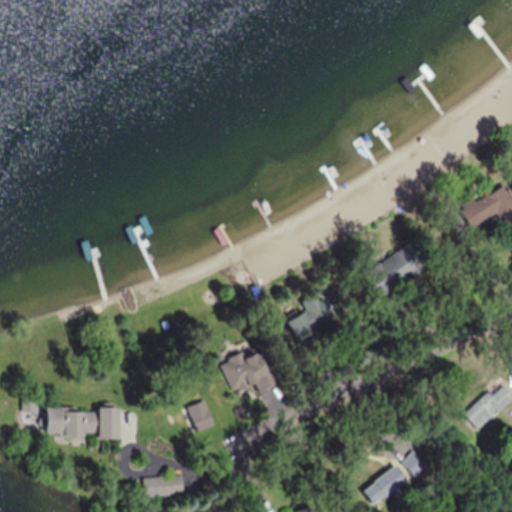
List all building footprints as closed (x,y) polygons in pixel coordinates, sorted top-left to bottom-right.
[(461,214),(473,238),(511,217),(511,195),(505,180),(449,208),(454,218),(461,214)] [(400,259),(394,251),(362,274),(377,295),(417,267),(407,254),(400,259)] [(299,338),(334,316),(320,295),(286,318),(299,338)] [(464,414),(478,429),(511,397),(511,393),(500,381),(464,414)] [(117,436),(117,407),(85,407),(85,436),(117,436)] [(44,436),(82,436),(82,409),(44,409),(44,436)] [(413,476),(426,463),(412,449),(399,462),(413,476)] [(406,479),(394,463),(369,482),(380,497),(406,479)] [(182,493),(180,474),(151,476),(153,495),(182,493)]
